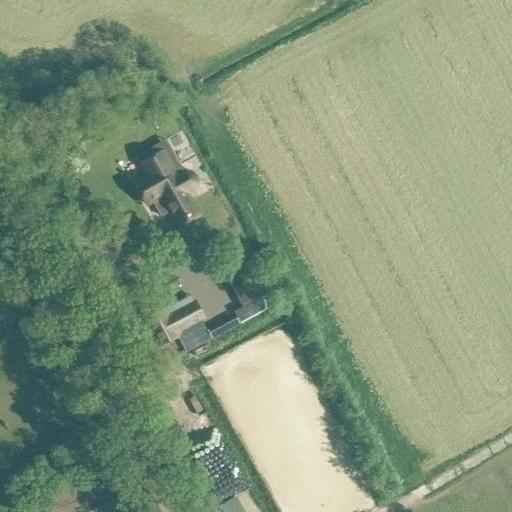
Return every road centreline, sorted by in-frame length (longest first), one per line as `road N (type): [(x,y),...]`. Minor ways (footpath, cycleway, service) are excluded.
road 1 (unclassified): [(164,511),(0,232)]
road 2 (track): [(511,439),(390,511)]
